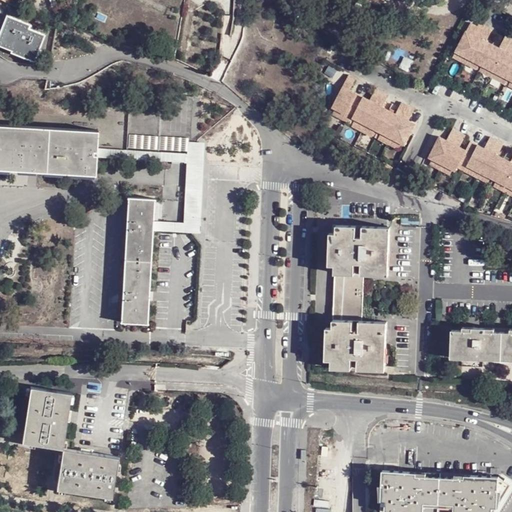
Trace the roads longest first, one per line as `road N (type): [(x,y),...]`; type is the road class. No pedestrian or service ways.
road 1 (residential): [(266,390),(211,376),(0,369)]
road 2 (residential): [(77,68),(118,52),(157,62),(214,84),(287,147)]
road 3 (residential): [(290,396),(296,187),(285,158)]
road 4 (residential): [(285,158),(273,185),(266,390)]
road 5 (residential): [(290,396),(458,413),(506,428)]
road 6 (residential): [(287,147),(367,188),(476,218)]
road 7 (residential): [(266,390),(261,511)]
